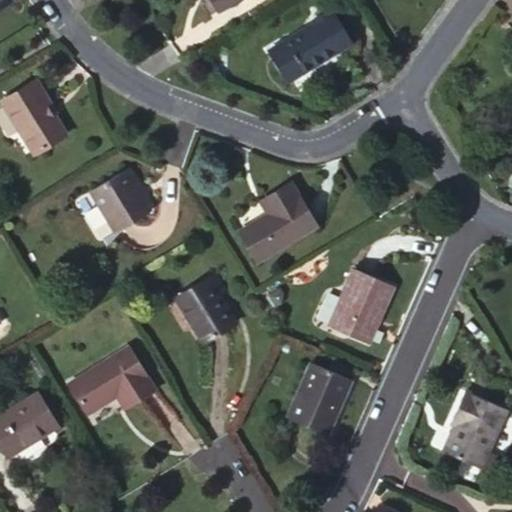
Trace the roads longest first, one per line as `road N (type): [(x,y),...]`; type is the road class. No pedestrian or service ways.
road 1 (residential): [(54,0),(136,92),(279,146),(325,145),(397,97)]
road 2 (residential): [(472,214),(330,511)]
road 3 (residential): [(397,97),(472,214)]
road 4 (residential): [(397,97),(475,0)]
